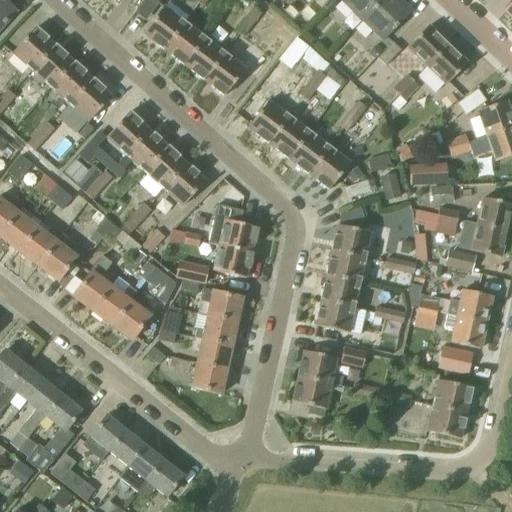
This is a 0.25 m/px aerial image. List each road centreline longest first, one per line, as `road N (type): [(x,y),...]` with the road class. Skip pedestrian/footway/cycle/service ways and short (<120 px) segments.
road 1 (residential): [(238,456),(253,429),(296,236),(290,212),(60,0)]
road 2 (residential): [(238,456),(440,471),(470,466),(493,450),(511,362)]
road 3 (residential): [(238,456),(195,440),(0,283)]
